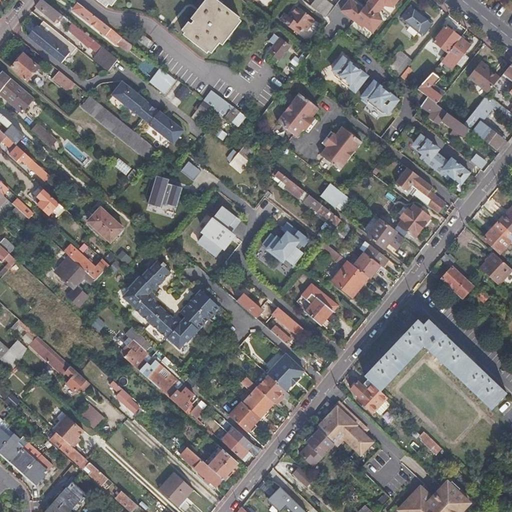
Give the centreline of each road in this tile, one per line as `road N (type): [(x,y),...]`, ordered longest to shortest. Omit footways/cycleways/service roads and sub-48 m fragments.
road 1 (residential): [(511,152),(221,511)]
road 2 (unknown): [(325,385),(429,483)]
